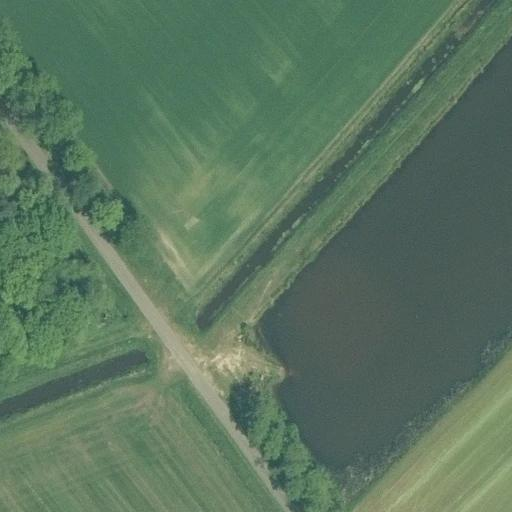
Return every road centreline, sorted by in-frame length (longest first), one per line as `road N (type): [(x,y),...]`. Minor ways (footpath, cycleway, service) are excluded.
road 1 (unclassified): [(291,511),(0,103)]
road 2 (track): [(179,356),(262,292),(511,9)]
road 3 (track): [(157,326),(0,389)]
